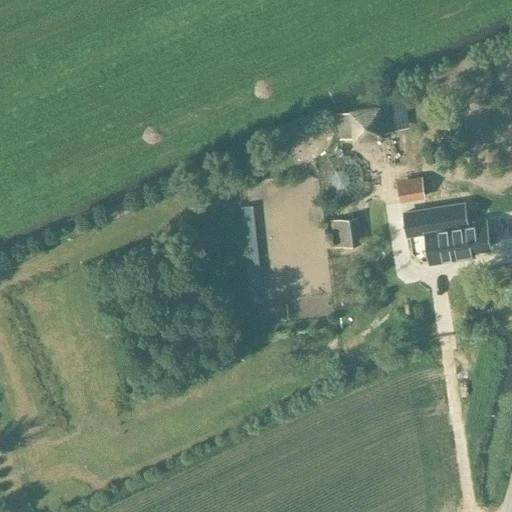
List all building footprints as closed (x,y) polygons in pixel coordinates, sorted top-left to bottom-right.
[(354,140),(386,136),(385,130),(399,128),(396,105),(382,107),(381,103),(349,107),(349,111),(337,112),(340,138),(354,136),(354,140)] [(421,177),(397,181),(400,200),(417,197),(424,196),(421,177)] [(463,210),(405,219),(408,240),(429,237),(436,236),(437,243),(440,260),(441,266),(459,263),(458,257),(489,253),(485,228),(485,227),(466,230),(463,210)] [(359,216),(331,220),(335,247),(362,244),(359,216)] [(258,289),(249,290),(251,303),(259,302),(258,289)] [(134,315),(140,329),(153,323),(147,309),(134,315)]
